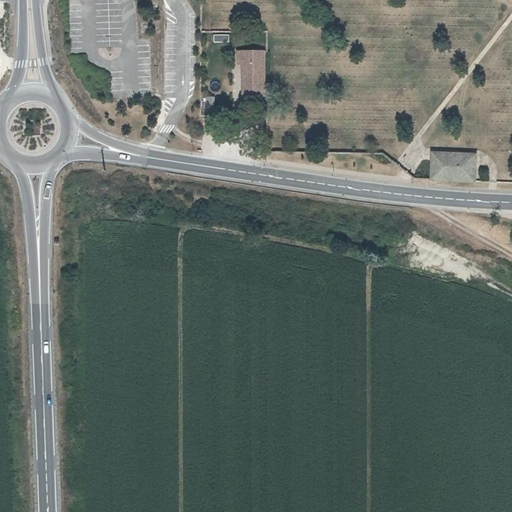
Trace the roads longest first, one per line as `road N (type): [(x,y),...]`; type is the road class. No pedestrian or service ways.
road 1 (tertiary): [(112,148),(324,185),(511,202)]
road 2 (secondary): [(37,281),(48,511)]
road 3 (secondary): [(11,159),(23,186),(37,281)]
road 4 (secondary): [(37,281),(49,160)]
